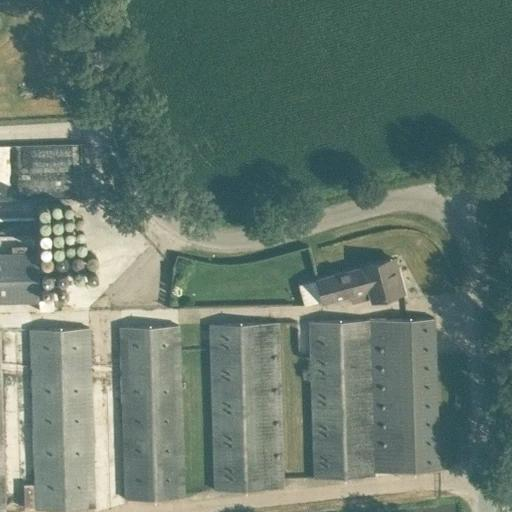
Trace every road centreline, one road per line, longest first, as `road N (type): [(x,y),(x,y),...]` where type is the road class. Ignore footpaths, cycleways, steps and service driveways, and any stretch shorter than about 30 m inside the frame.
road 1 (unclassified): [(457,182),(243,239),(180,230),(138,193),(82,0)]
road 2 (unclassified): [(484,511),(479,288),(457,182)]
road 3 (unknown): [(202,511),(483,481)]
